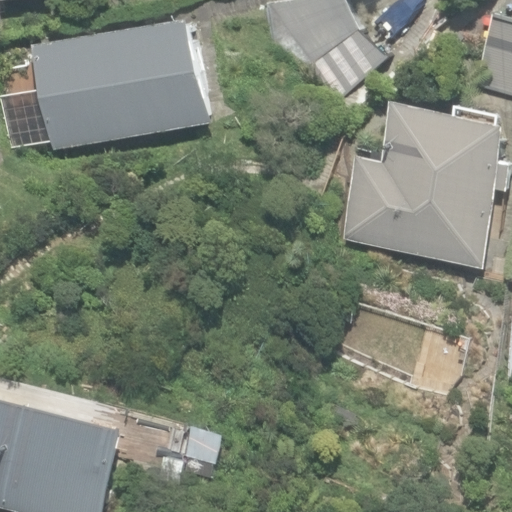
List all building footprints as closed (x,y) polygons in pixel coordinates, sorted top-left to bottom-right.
[(270,0),(292,77),(365,35),(354,0),(270,0)] [(478,82),(511,92),(511,15),(498,11),(478,82)] [(36,44),(55,150),(215,121),(196,14),(36,44)] [(365,35),(292,77),(329,109),(388,59),(365,35)] [(347,235),(490,265),(506,186),(511,187),(511,157),(511,158),(511,155),(511,118),(404,97),(393,150),(382,148),(381,155),(365,152),(347,235)] [(104,511),(127,426),(0,393),(0,509),(10,511),(104,511)]
